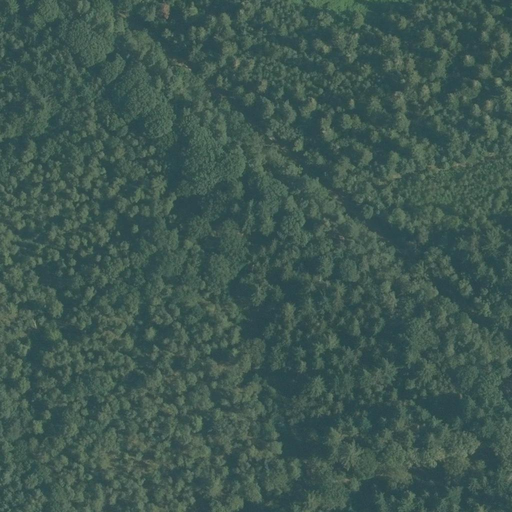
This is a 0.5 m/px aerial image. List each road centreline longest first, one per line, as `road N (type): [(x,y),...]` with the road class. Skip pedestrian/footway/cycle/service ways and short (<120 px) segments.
road 1 (track): [(108,0),(511,347)]
road 2 (track): [(166,130),(314,494)]
road 3 (track): [(314,494),(511,466)]
road 4 (track): [(31,0),(166,130)]
